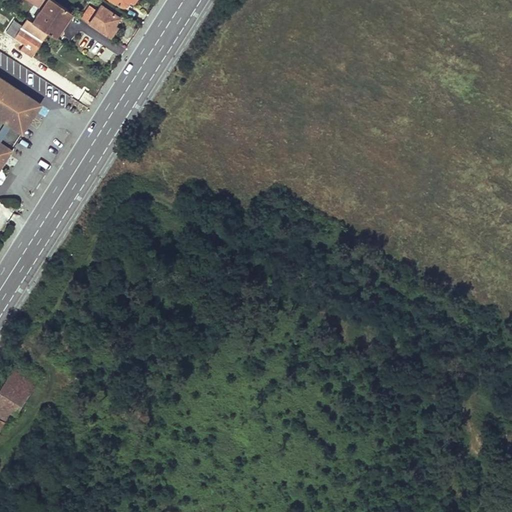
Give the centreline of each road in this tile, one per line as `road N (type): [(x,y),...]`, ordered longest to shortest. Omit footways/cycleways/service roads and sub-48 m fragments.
road 1 (track): [(37,400),(46,371),(38,325),(109,212),(141,193),(165,197),(511,414)]
road 2 (primary): [(0,306),(195,0)]
road 3 (primary): [(174,0),(0,271)]
